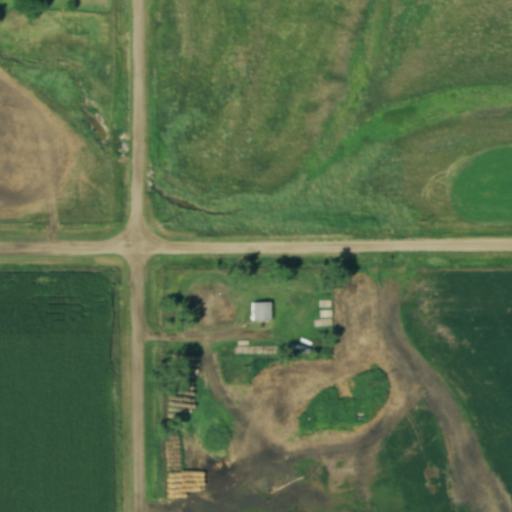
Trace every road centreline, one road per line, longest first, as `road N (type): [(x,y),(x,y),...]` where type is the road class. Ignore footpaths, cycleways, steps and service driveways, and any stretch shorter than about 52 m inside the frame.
road 1 (track): [(0,232),(511,230)]
road 2 (residential): [(136,511),(135,0)]
